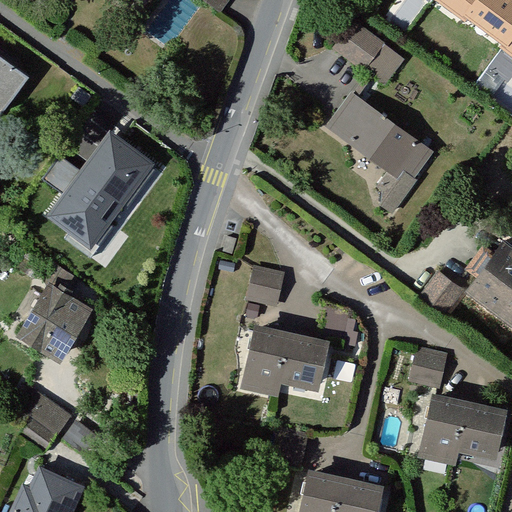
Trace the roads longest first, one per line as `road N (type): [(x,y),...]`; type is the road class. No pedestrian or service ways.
road 1 (tertiary): [(166,511),(167,364),(185,268),(220,161)]
road 2 (residential): [(220,161),(190,148),(0,6)]
road 3 (tertiary): [(220,161),(278,0)]
